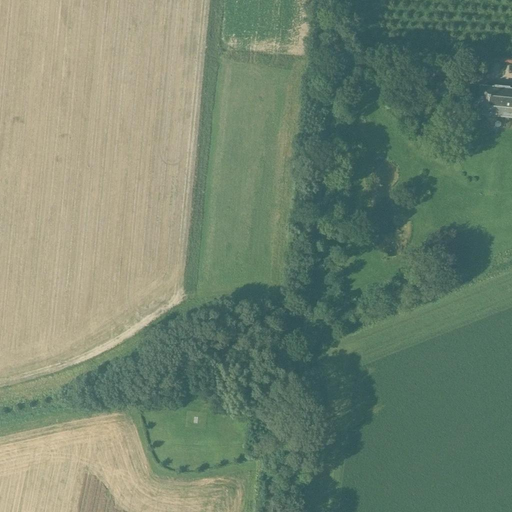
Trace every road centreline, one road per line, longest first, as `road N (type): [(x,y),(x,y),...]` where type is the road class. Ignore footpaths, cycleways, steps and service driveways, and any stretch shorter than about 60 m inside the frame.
road 1 (track): [(204,406),(227,355),(301,358)]
road 2 (track): [(169,424),(219,426),(293,445)]
